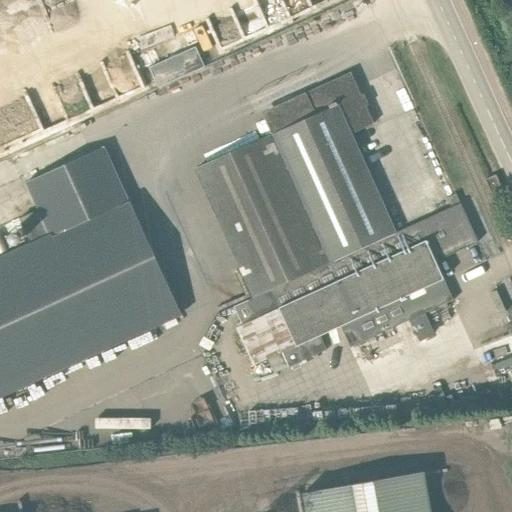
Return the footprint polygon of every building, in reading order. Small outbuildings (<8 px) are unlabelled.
[(116,93),(145,80),(122,26),(92,39),(116,93)] [(149,69),(158,88),(204,68),(195,48),(149,69)] [(253,296),(395,233),(351,134),(373,124),(350,73),(306,93),(307,97),(265,117),(273,135),(196,170),(253,296)] [(32,247),(129,203),(104,149),(27,184),(39,211),(19,220),(32,247)] [(486,180),(485,181),(491,194),(502,189),(496,176),(489,179),(486,180)] [(460,203),(456,194),(447,198),(451,208),(460,203)] [(395,233),(253,296),(254,298),(249,301),(257,319),(242,326),(259,364),(341,327),(351,349),(454,301),(436,262),(478,243),(461,204),(395,233)] [(306,511),(429,511),(422,473),(303,494),(306,511)]
